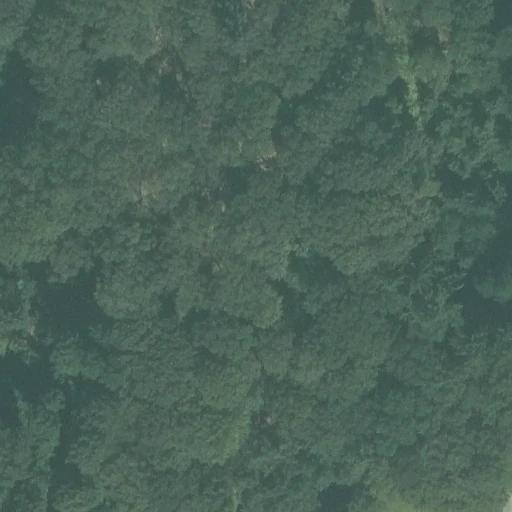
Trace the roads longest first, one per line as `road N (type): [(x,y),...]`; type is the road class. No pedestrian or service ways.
road 1 (track): [(365,0),(316,29),(253,87),(205,182),(139,247),(55,270),(0,264)]
road 2 (track): [(511,303),(461,295),(422,275),(396,184),(368,0)]
road 3 (track): [(199,511),(511,432)]
